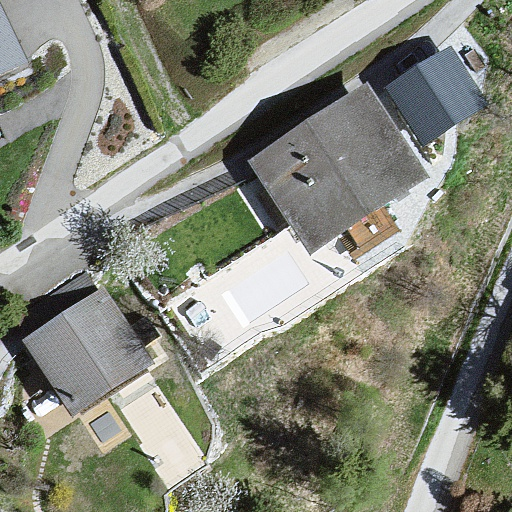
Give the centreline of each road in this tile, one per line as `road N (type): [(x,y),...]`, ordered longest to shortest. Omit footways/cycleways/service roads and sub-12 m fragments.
road 1 (residential): [(0,272),(426,0)]
road 2 (residential): [(429,511),(511,302)]
